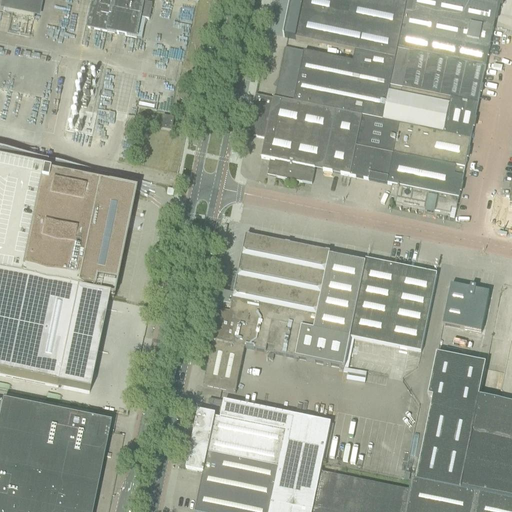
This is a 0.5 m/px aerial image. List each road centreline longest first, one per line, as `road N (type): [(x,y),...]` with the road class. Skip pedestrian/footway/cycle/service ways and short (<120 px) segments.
road 1 (tertiary): [(193,186),(124,511)]
road 2 (tertiary): [(152,511),(221,191)]
road 3 (unclassified): [(221,191),(511,251)]
road 4 (tertiary): [(221,191),(260,0)]
road 5 (tertiary): [(228,0),(193,186)]
road 6 (unknown): [(0,321),(97,337),(110,324),(121,273)]
road 7 (unknown): [(76,54),(130,67),(115,170)]
